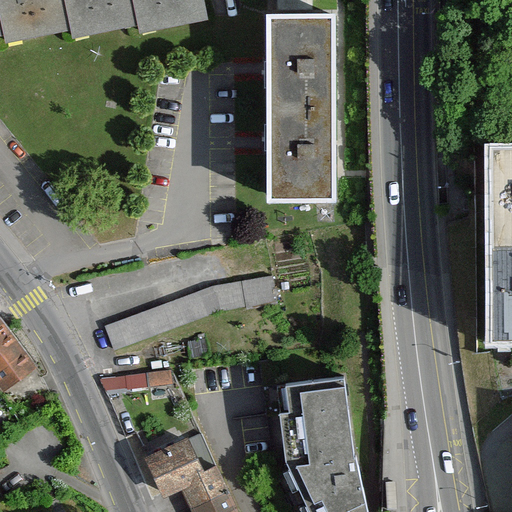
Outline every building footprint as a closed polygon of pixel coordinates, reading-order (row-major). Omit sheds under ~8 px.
[(0,0),(0,41),(11,39),(2,0),(0,0)] [(2,0),(11,39),(12,47),(78,35),(72,0),(2,0)] [(72,0),(78,35),(79,38),(143,27),(137,0),(72,0)] [(137,0),(143,27),(145,37),(213,24),(208,0),(137,0)] [(336,204),(335,18),(272,18),(273,204),(336,204)] [(511,141),(497,141),(497,337),(511,336),(511,141)] [(213,284),(106,325),(115,348),(220,309),(277,300),(272,274),(213,284)] [(36,362),(0,317),(0,373),(8,384),(36,362)] [(174,365),(105,377),(108,394),(177,382),(174,365)] [(367,511),(349,453),(341,370),(281,378),(283,404),(273,405),(278,455),(305,511),(367,511)] [(204,470),(187,433),(141,454),(158,491),(177,482),(204,470)] [(240,511),(218,463),(204,470),(177,482),(190,511),(240,511)]
